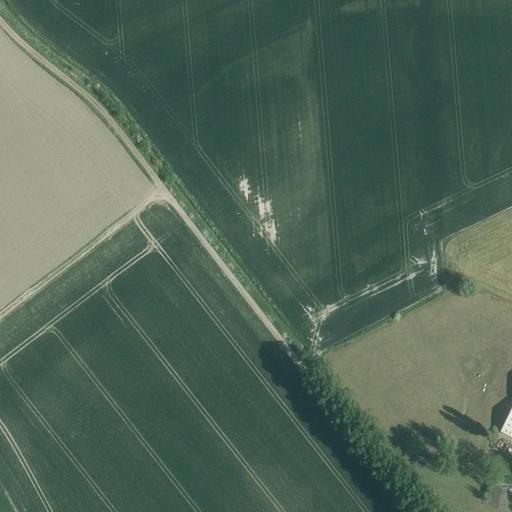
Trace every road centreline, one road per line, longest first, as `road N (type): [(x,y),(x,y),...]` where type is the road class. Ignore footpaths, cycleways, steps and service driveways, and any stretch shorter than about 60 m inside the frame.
road 1 (track): [(414,511),(163,191)]
road 2 (track): [(163,191),(109,116),(0,17)]
road 3 (track): [(0,318),(163,191)]
